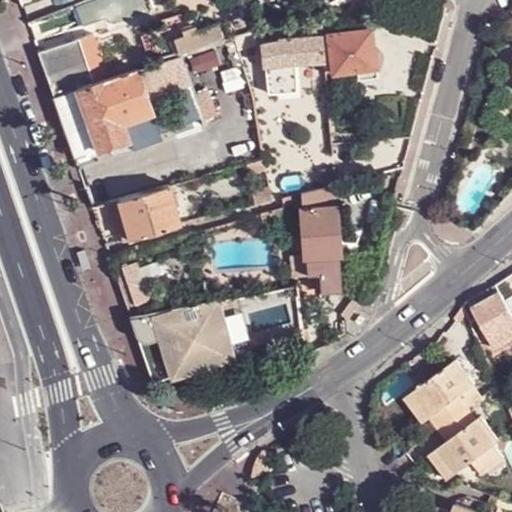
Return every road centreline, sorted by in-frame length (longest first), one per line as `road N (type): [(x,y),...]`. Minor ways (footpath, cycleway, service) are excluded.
road 1 (secondary): [(129,437),(99,377),(0,92)]
road 2 (secondary): [(0,209),(75,459)]
road 3 (residential): [(473,0),(415,226)]
road 4 (residential): [(380,511),(340,370)]
road 5 (tertiary): [(169,503),(270,413)]
road 6 (tertiary): [(270,413),(144,443)]
road 7 (residential): [(415,226),(401,243),(377,344)]
